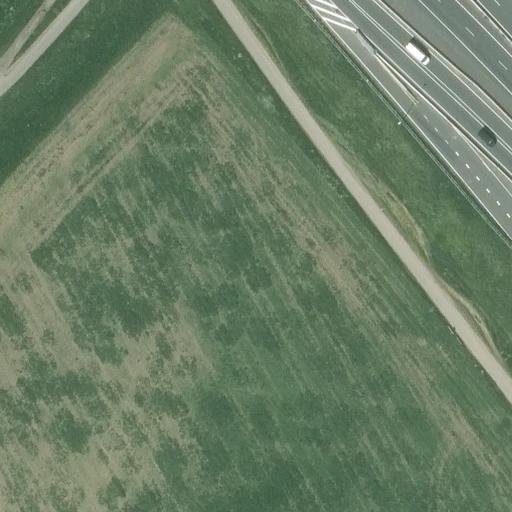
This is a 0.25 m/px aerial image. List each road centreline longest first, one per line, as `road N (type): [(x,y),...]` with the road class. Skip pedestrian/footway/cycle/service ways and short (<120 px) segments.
road 1 (motorway): [(340,0),(511,198)]
road 2 (motorway): [(407,0),(511,122)]
